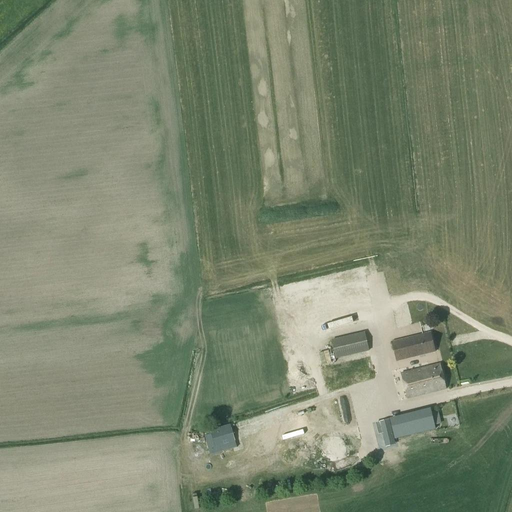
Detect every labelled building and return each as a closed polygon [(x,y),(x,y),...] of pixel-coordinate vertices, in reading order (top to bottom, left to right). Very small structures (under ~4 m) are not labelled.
[(389,309),(393,326),(405,323),(392,260),(379,262),(385,288),(391,286),(395,308),(389,309)] [(291,330),(371,318),(364,274),(284,287),(291,330)] [(364,333),(331,341),(335,359),(368,352),(364,333)] [(430,333),(392,342),(397,363),(435,353),(430,333)] [(369,353),(318,364),(322,382),(373,371),(369,353)] [(440,365),(400,374),(407,400),(446,390),(440,365)] [(350,412),(382,403),(374,371),(342,379),(350,412)] [(332,409),(338,408),(336,403),(341,402),(334,381),(325,384),(332,409)] [(269,394),(267,384),(236,392),(239,402),(269,394)] [(430,411),(390,421),(395,440),(434,430),(430,411)] [(438,413),(431,415),(434,427),(441,425),(438,413)]
